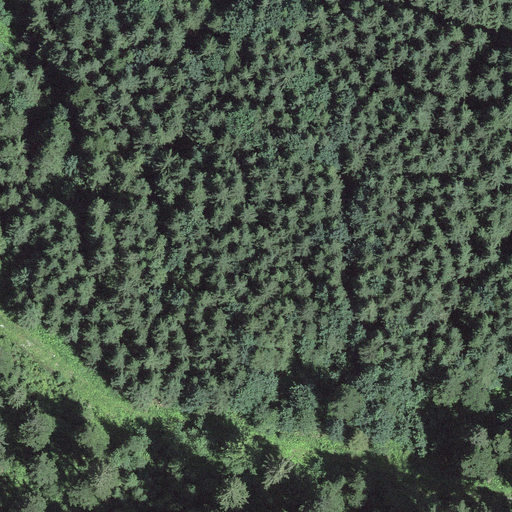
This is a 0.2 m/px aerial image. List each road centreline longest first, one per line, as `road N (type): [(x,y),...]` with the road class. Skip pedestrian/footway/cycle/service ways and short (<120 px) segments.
road 1 (track): [(0,317),(113,409),(428,484),(511,494)]
road 2 (track): [(353,0),(471,35),(511,38)]
